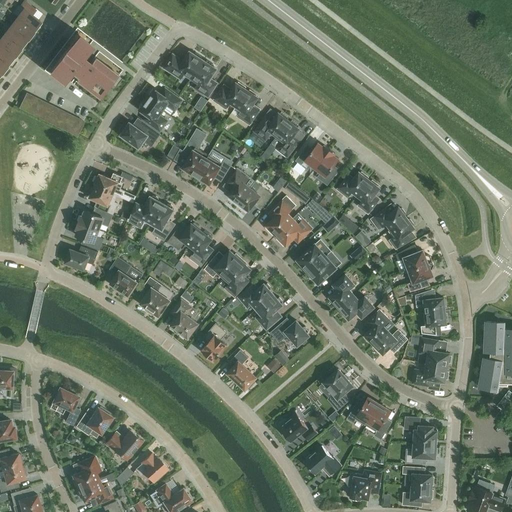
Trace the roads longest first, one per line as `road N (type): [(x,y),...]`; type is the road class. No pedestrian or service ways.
road 1 (residential): [(464,297),(451,252),(411,192),(191,31),(177,26),(93,148)]
road 2 (residential): [(93,148),(60,207),(45,272),(190,363),(257,428),(310,511)]
road 3 (residential): [(93,148),(217,214),(275,263),(388,384),(422,403),(458,408)]
road 4 (secondary): [(511,214),(391,94),(269,0)]
road 5 (residential): [(217,511),(147,423),(37,361)]
road 6 (residential): [(37,361),(35,419),(69,511)]
road 7 (residential): [(0,107),(80,0)]
